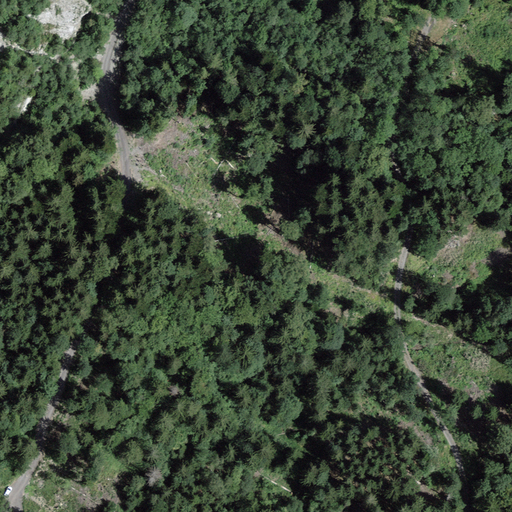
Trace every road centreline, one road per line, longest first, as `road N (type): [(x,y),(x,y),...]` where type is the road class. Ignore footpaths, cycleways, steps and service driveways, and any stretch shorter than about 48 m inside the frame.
road 1 (track): [(19,511),(16,489),(31,469),(72,347),(101,301),(117,244),(127,188),(108,61),(131,0)]
road 2 (track): [(466,511),(459,460),(415,370),(398,296),(408,208),(393,162),(394,119),(414,37),(444,0)]
